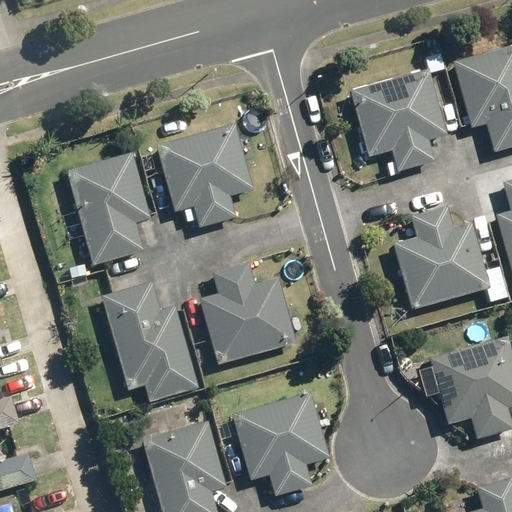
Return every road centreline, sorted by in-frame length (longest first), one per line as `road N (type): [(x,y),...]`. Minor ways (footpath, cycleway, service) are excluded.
road 1 (residential): [(394,462),(260,9)]
road 2 (residential): [(97,511),(0,190)]
road 3 (residential): [(20,80),(260,9)]
